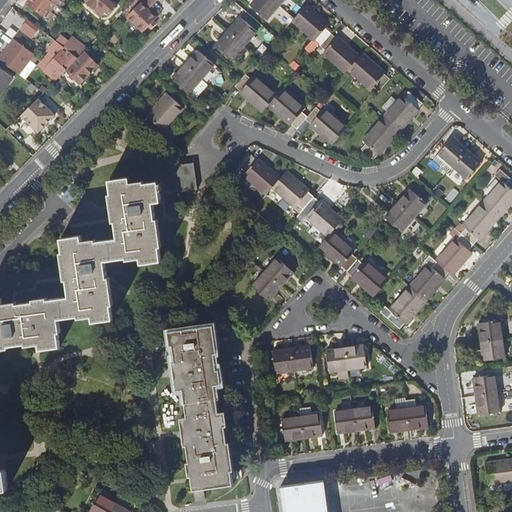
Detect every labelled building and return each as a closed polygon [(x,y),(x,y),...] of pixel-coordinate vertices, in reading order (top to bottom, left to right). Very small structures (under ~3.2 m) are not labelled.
[(46,17),(56,5),(49,0),(28,0),(26,3),(46,17)] [(115,6),(107,0),(83,0),(101,15),(104,11),(109,14),(115,6)] [(137,0),(141,2),(128,16),(144,31),(161,14),(151,5),(156,0),(137,0)] [(279,5),(273,0),(254,0),(250,5),(267,20),(279,5)] [(320,45),(331,33),(325,28),(329,24),(307,4),(292,21),(320,45)] [(275,13),(282,19),(287,12),(280,7),(275,13)] [(240,17),(228,31),(244,45),(257,31),(240,17)] [(39,29),(27,20),(20,30),(32,39),(39,29)] [(244,45),(228,31),(215,45),(232,60),(244,45)] [(35,54),(6,32),(1,39),(11,46),(30,60),(35,54)] [(336,38),(331,33),(320,45),(326,50),(323,53),(345,73),(348,70),(360,56),(337,37),(336,38)] [(11,46),(1,39),(0,40),(0,49),(5,54),(11,46)] [(70,40),(63,47),(78,58),(83,51),(70,40)] [(56,57),(43,71),(56,80),(65,71),(78,58),(63,47),(55,41),(46,49),(50,52),(56,57)] [(30,60),(11,46),(5,54),(1,60),(12,70),(17,63),(24,68),(30,60)] [(198,50),(185,64),(202,79),(214,64),(198,50)] [(50,52),(37,66),(43,71),(56,57),(50,52)] [(97,66),(84,52),(78,58),(65,71),(79,84),(97,66)] [(362,53),(360,56),(348,70),(371,89),(374,86),(379,91),(390,79),(385,74),(385,73),(362,53)] [(202,79),(185,64),(173,79),(189,93),(202,79)] [(210,81),(220,70),(215,66),(205,77),(210,81)] [(0,93),(12,77),(0,67),(0,93)] [(262,112),(268,105),(277,95),(254,76),(251,79),(246,74),(235,86),(241,91),(240,92),(262,112)] [(297,129),(305,119),(307,116),(302,112),(305,108),(282,89),(277,95),(268,105),(291,125),(292,124),(297,129)] [(402,95),(383,118),(399,132),(419,110),(418,109),(423,103),(410,92),(405,98),(402,95)] [(143,123),(155,133),(160,128),(164,130),(183,108),(167,94),(147,116),(148,117),(143,123)] [(38,99),(21,116),(38,133),(55,116),(38,99)] [(316,107),(307,116),(305,119),(311,124),(310,125),(333,144),(347,128),(325,108),(321,111),(316,107)] [(399,132),(383,118),(363,141),(366,143),(361,149),(373,159),(378,154),(399,132)] [(453,166),(467,150),(453,138),(438,154),(453,166)] [(481,162),(467,150),(453,166),(467,179),(481,162)] [(266,194),(272,188),(280,178),(258,158),(257,159),(251,155),(241,167),(246,172),(244,175),(266,194)] [(176,165),(159,167),(163,194),(198,190),(197,185),(194,163),(176,165)] [(502,180),(482,203),(499,217),(511,201),(511,179),(500,169),(496,175),(502,180)] [(298,204),(303,209),(314,196),(308,192),(309,191),(287,171),(280,178),(272,188),(295,207),(298,204)] [(118,238),(114,239),(117,259),(126,257),(127,260),(141,258),(141,263),(161,261),(159,247),(162,247),(158,219),(155,219),(153,202),(161,201),(158,181),(145,183),(144,181),(130,182),(129,177),(109,180),(111,194),(109,195),(113,222),(115,222),(118,238)] [(410,189),(398,203),(414,218),(427,203),(410,189)] [(347,271),(358,259),(352,254),(355,251),(333,231),(342,220),(320,200),(319,201),(314,196),(303,209),(308,213),(306,217),(328,236),(318,248),(341,267),(342,267),(347,271)] [(283,197),(278,203),(288,211),(293,206),(283,197)] [(414,218),(398,203),(385,218),(402,232),(414,218)] [(499,217),(482,203),(463,225),(466,228),(461,234),(474,244),(478,239),(479,240),(499,217)] [(474,244),(461,234),(457,239),(456,238),(436,261),(449,273),(453,275),(472,253),(469,250),(474,244)] [(117,259),(114,239),(96,241),(95,239),(82,241),(81,236),(61,238),(63,253),(61,253),(64,280),(67,280),(69,297),(66,297),(68,317),(78,315),(78,318),(92,316),(93,321),(112,319),(111,305),(113,305),(110,277),(107,277),(105,260),(117,259)] [(429,265),(409,287),(425,302),(445,279),(444,278),(449,273),(436,261),(430,255),(424,261),(429,265)] [(277,258),(265,272),(281,286),(293,272),(277,258)] [(363,264),(358,259),(347,271),(353,276),(352,277),(374,296),(389,280),(366,261),(363,264)] [(281,286),(265,272),(252,286),(269,300),(281,286)] [(425,302),(409,287),(389,309),(383,304),(378,310),(401,329),(425,302)] [(68,317),(66,297),(47,300),(47,297),(33,299),(33,302),(16,304),(16,302),(3,303),(2,298),(0,298),(0,349),(9,348),(9,345),(25,343),(26,346),(39,344),(40,349),(60,346),(58,332),(60,332),(59,318),(68,317)] [(478,323),(481,342),(502,339),(500,320),(478,323)] [(184,389),(186,403),(217,399),(215,384),(222,383),(220,369),(217,370),(215,353),(217,353),(214,325),(169,331),(171,345),(173,345),(176,362),(173,362),(177,390),(184,389)] [(505,358),(502,339),(481,342),(484,361),(505,358)] [(364,345),(345,348),(348,369),(349,376),(359,375),(358,368),(367,366),(364,345)] [(311,346),(292,349),(295,370),(304,369),(313,368),(311,346)] [(348,369),(345,348),(326,350),(329,371),(348,369)] [(295,370),(292,349),(273,352),(276,373),(295,370)] [(473,377),(476,397),(497,393),(495,374),(473,377)] [(500,412),(497,393),(476,397),(479,415),(500,412)] [(194,490),(204,488),(233,484),(231,470),(234,470),(230,442),(227,443),(225,426),(228,425),(226,411),(219,412),(217,399),(186,403),(188,417),(181,418),(185,445),(188,445),(190,462),(188,462),(189,476),(192,476),(194,490)] [(426,405),(407,408),(410,429),(419,428),(428,426),(426,405)] [(373,407),(354,409),(357,431),(366,429),(375,428),(373,407)] [(410,429),(407,408),(388,411),(391,432),(410,429)] [(357,431),(354,409),(335,412),(338,433),(357,431)] [(320,414),(301,417),(304,438),(313,437),(323,435),(320,414)] [(304,438),(301,417),(282,419),(285,440),(304,438)] [(511,459),(486,463),(488,484),(503,482),(504,487),(507,490),(511,488),(511,459)] [(0,489),(8,489),(6,469),(0,469),(0,489)] [(281,487),(284,511),(328,511),(324,481),(281,487)] [(205,499),(204,488),(194,490),(195,500),(205,499)] [(111,511),(116,503),(99,494),(89,511),(111,511)] [(132,511),(133,511),(116,503),(111,511),(132,511)]
